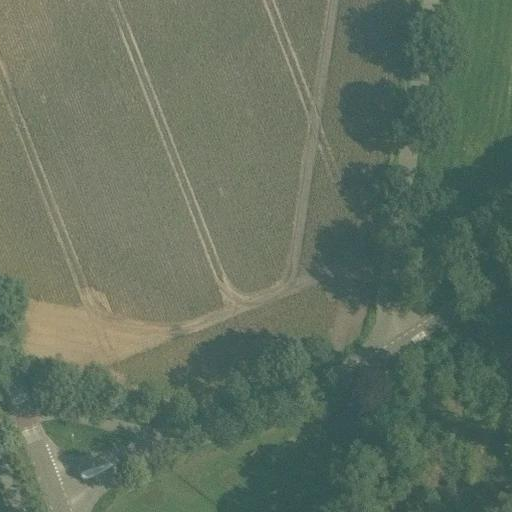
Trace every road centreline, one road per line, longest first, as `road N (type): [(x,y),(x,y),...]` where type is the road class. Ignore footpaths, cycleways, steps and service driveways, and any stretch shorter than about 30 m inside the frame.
road 1 (tertiary): [(380,356),(433,0)]
road 2 (tertiary): [(51,486),(380,356)]
road 3 (unclassified): [(380,356),(511,273)]
road 4 (tertiary): [(51,486),(0,351)]
